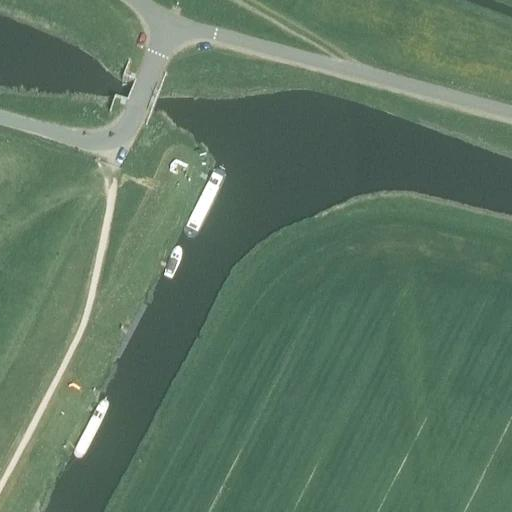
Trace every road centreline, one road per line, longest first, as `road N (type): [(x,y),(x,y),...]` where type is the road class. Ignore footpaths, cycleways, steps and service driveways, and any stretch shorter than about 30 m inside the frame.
road 1 (unclassified): [(511,115),(169,24)]
road 2 (unclassified): [(169,24),(137,111),(110,141),(0,117)]
road 3 (track): [(247,0),(376,79)]
